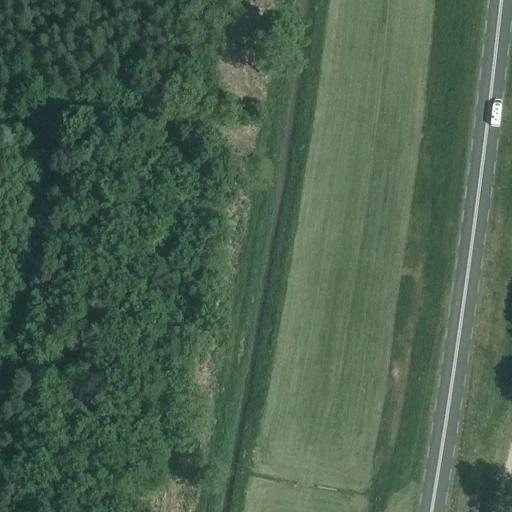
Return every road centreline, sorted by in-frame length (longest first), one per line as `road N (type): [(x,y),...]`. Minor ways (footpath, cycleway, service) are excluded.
road 1 (track): [(198,511),(285,0)]
road 2 (primary): [(430,511),(501,0)]
road 3 (track): [(0,126),(260,172)]
